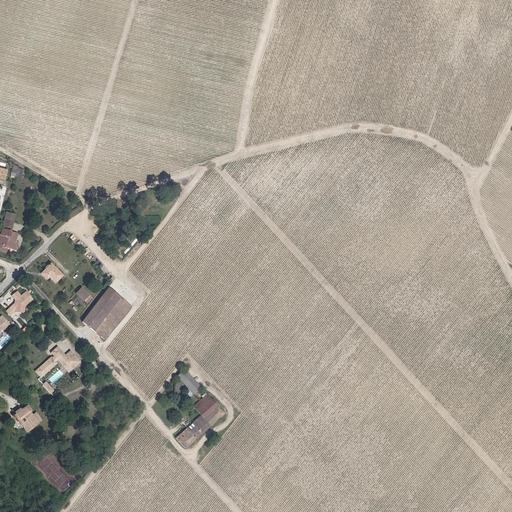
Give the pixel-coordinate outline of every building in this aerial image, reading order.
[(16,218),(8,216),(4,233),(1,246),(0,247),(0,253),(8,255),(8,254),(9,250),(19,253),(21,247),(16,246),(17,241),(11,239),(12,235),(16,218)] [(63,276),(52,265),(42,274),(47,280),(51,277),(56,283),(63,276)] [(76,293),(83,300),(88,295),(82,288),(76,293)] [(110,289),(83,322),(93,331),(106,340),(132,308),(110,289)] [(14,307),(13,311),(14,311),(23,312),(24,311),(24,306),(32,299),(26,291),(20,296),(17,291),(11,295),(15,300),(14,300),(14,304),(15,305),(15,306),(14,307)] [(9,324),(1,315),(0,316),(0,329),(1,328),(3,329),(9,324)] [(65,355),(57,346),(51,352),(54,354),(55,356),(52,358),(51,357),(36,371),(41,376),(56,363),(55,361),(57,359),(65,367),(69,364),(72,368),(79,361),(70,351),(65,355)] [(185,367),(176,375),(194,394),(202,387),(185,367)] [(46,382),(43,384),(50,393),(53,390),(46,382)] [(208,393),(200,400),(205,405),(212,399),(208,393)] [(186,448),(225,413),(212,399),(205,405),(200,400),(194,406),(201,415),(192,423),(195,427),(191,430),(189,427),(177,437),(186,448)] [(25,406),(14,414),(27,431),(37,424),(33,418),(25,406)]
